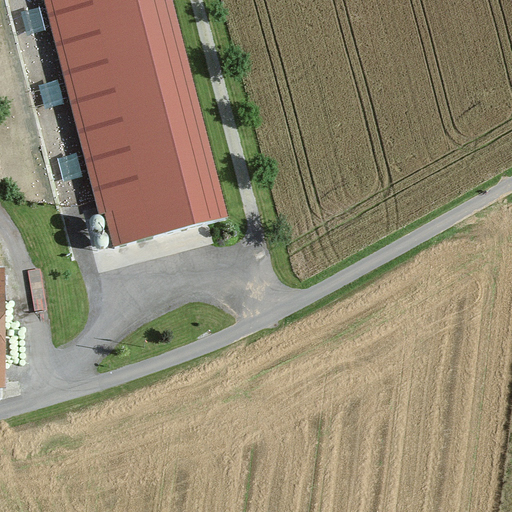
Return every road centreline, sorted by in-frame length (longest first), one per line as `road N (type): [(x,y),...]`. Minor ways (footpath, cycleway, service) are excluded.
road 1 (unclassified): [(511,184),(371,263),(177,348),(0,398)]
road 2 (track): [(186,0),(269,307)]
